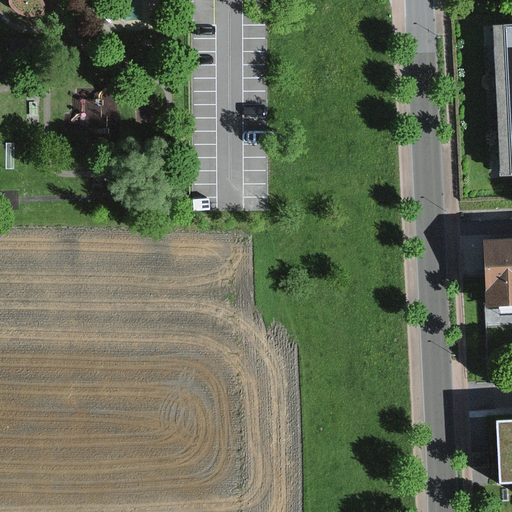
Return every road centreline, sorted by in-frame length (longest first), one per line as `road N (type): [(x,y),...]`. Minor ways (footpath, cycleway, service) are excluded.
road 1 (residential): [(444,511),(418,0)]
road 2 (track): [(289,177),(426,174)]
